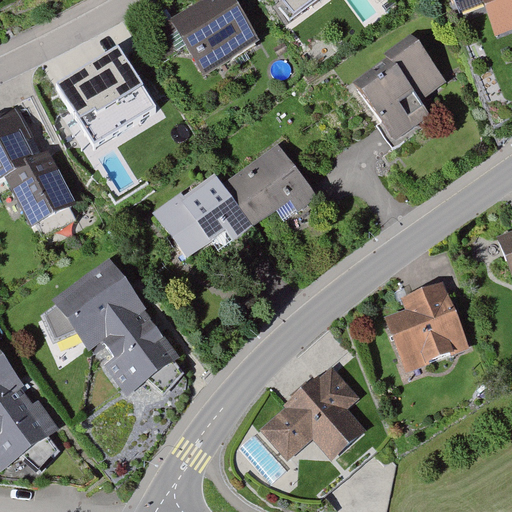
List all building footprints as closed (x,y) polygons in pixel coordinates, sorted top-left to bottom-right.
[(0,0),(0,12),(1,13),(12,7),(8,0),(0,0)] [(212,0),(173,24),(206,79),(262,45),(234,0),(212,0)] [(279,0),(294,19),(320,0),(279,0)] [(511,0),(478,0),(473,2),(496,60),(511,53),(511,0)] [(442,130),(428,112),(451,94),(417,49),(360,92),(390,131),(384,136),(402,159),(412,152),(442,130)] [(59,92),(95,152),(158,114),(122,54),(59,92)] [(67,213),(78,207),(48,151),(34,158),(27,144),(36,139),(16,104),(0,112),(0,182),(5,180),(30,226),(36,223),(44,239),(73,223),(67,213)] [(154,225),(191,274),(227,247),(236,258),(293,215),(301,225),(322,209),(280,155),(226,196),(217,185),(187,208),(183,203),(154,225)] [(511,278),(511,246),(501,251),(511,278)] [(177,372),(185,367),(112,263),(52,308),(56,314),(42,324),(55,353),(77,340),(93,360),(104,349),(115,366),(107,374),(128,401),(148,386),(164,409),(185,384),(177,372)] [(390,330),(412,385),(477,359),(449,292),(407,309),(412,321),(390,330)] [(31,488),(63,465),(51,449),(61,442),(35,405),(27,410),(21,400),(26,397),(0,360),(0,473),(14,463),(31,488)] [(260,438),(288,468),(314,447),(333,470),(366,440),(350,420),(361,407),(333,377),(321,387),(315,383),(280,414),(283,416),(260,438)]
